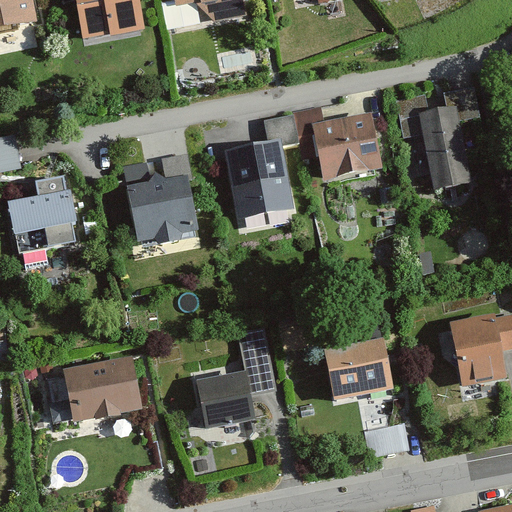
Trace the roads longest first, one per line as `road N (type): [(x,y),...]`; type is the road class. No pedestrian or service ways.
road 1 (residential): [(39,144),(489,57),(511,42)]
road 2 (residential): [(511,470),(293,511)]
